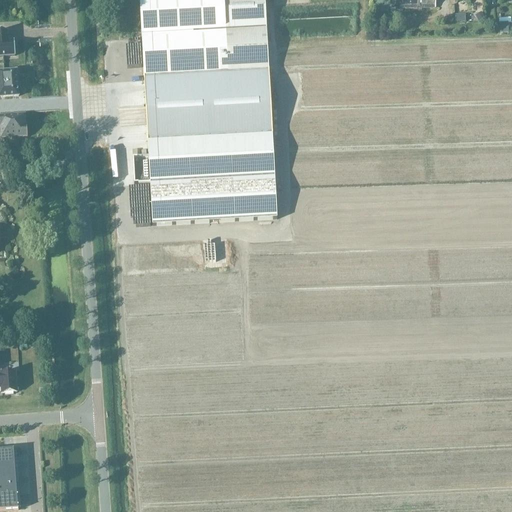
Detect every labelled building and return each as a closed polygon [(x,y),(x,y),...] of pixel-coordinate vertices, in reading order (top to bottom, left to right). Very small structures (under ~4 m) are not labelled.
[(264,0),(140,0),(148,160),(133,161),(134,185),(150,185),(152,227),(277,220),(264,0)] [(392,0),(393,10),(414,9),(413,0),(392,0)] [(413,0),(414,9),(435,9),(435,0),(413,0)] [(0,57),(15,56),(14,41),(8,41),(7,31),(0,32),(0,57)] [(0,97),(17,97),(18,97),(18,95),(17,87),(18,87),(17,85),(17,82),(17,80),(16,72),(16,70),(15,71),(0,71),(0,97)] [(27,138),(25,115),(0,117),(0,128),(0,129),(1,140),(27,138)] [(0,388),(1,389),(2,394),(17,393),(16,373),(1,374),(1,369),(0,369),(0,388)] [(14,451),(0,451),(0,482),(16,481),(14,451)] [(0,496),(17,496),(16,481),(0,482),(0,496)] [(18,510),(17,496),(0,496),(0,511),(19,511),(19,510),(18,510)]
